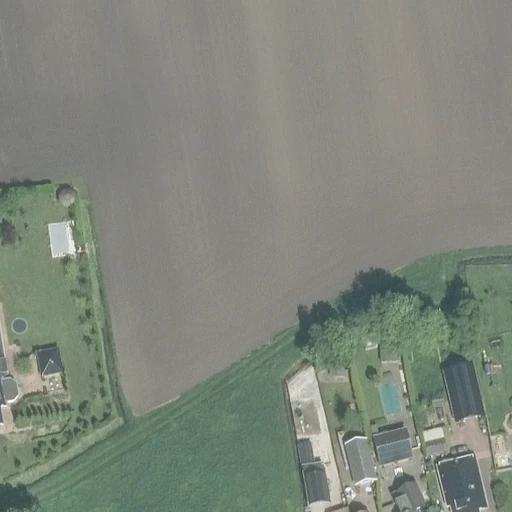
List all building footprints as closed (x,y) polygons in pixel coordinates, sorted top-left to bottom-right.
[(78,245),(74,245),(76,256),(84,255),(83,244),(78,245)] [(0,412),(7,411),(6,407),(14,406),(18,400),(16,387),(10,383),(2,384),(2,382),(7,381),(0,339),(0,431),(3,431),(0,413),(0,412)] [(382,366),(399,365),(398,345),(381,346),(382,366)] [(63,376),(59,351),(36,355),(41,380),(63,376)] [(330,382),(344,382),(344,366),(331,366),(330,382)] [(442,374),(455,427),(486,419),(473,367),(442,374)] [(379,469),(411,461),(404,435),(386,439),(383,426),(369,430),(373,443),(372,443),(379,469)] [(421,446),(442,441),(440,431),(419,436),(421,446)] [(425,460),(446,455),(442,441),(421,446),(425,460)] [(354,490),(376,485),(366,443),(344,448),(354,490)] [(310,445),(299,447),(308,502),(309,509),(328,506),(321,466),(314,468),(310,445)] [(482,511),(486,511),(474,460),(437,469),(446,510),(450,509),(450,511),(482,511)] [(426,511),(429,511),(422,494),(408,500),(395,506),(397,511),(426,511)]
